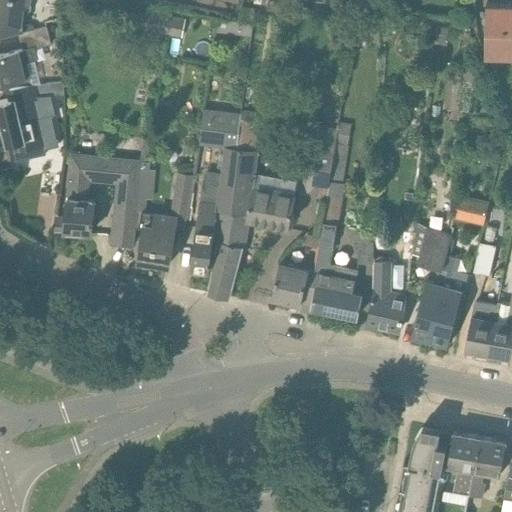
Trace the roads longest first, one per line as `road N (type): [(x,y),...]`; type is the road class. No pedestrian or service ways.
road 1 (residential): [(206,390),(334,367),(511,396)]
road 2 (residential): [(206,390),(177,325),(157,305),(0,255)]
road 3 (residential): [(0,460),(32,461),(89,442),(146,409)]
road 4 (residential): [(146,409),(75,412),(24,426),(0,445)]
road 5 (residential): [(267,511),(206,390)]
